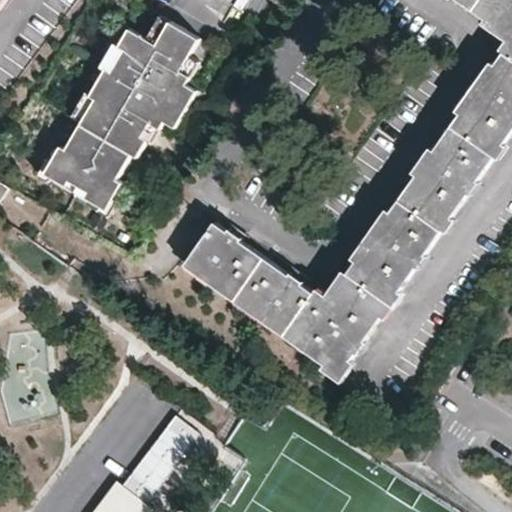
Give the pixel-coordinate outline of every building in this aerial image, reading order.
[(310,299),(316,290),(301,280),(280,265),(269,256),(224,225),(214,217),(186,257),(310,343),(306,348),(342,373),(511,131),(511,0),(461,0),(492,22),(511,35),(511,36),(495,61),(466,102),(443,134),(390,210),(331,293),(329,297),(322,307),(310,299)] [(156,17),(142,40),(152,46),(166,23),(156,17)] [(195,40),(166,23),(152,46),(142,40),(125,30),(114,49),(119,52),(107,72),(101,69),(85,96),(90,100),(78,120),(60,150),(55,146),(46,163),(51,166),(44,177),(60,186),(64,181),(83,192),(79,198),(95,207),(102,196),(107,199),(117,183),(112,180),(126,155),(132,158),(142,140),(137,137),(145,124),(155,130),(161,122),(156,119),(163,107),(166,92),(172,81),(181,86),(186,78),(176,72),(185,57),(195,40)] [(109,46),(97,66),(101,69),(107,72),(119,52),(114,49),(109,46)] [(176,72),(186,78),(195,63),(185,57),(176,72)] [(173,129),(194,94),(181,86),(172,81),(166,92),(163,107),(156,119),(161,122),(173,129)] [(85,96),(80,93),(68,114),(78,120),(90,100),(85,96)] [(147,144),(155,130),(145,124),(137,137),(142,140),(147,144)] [(46,163),(41,160),(32,174),(42,181),(44,177),(51,166),(46,163)] [(95,207),(93,211),(103,217),(112,202),(107,199),(102,196),(95,207)] [(320,285),(316,290),(310,299),(322,307),(329,297),(331,293),(320,285)]
